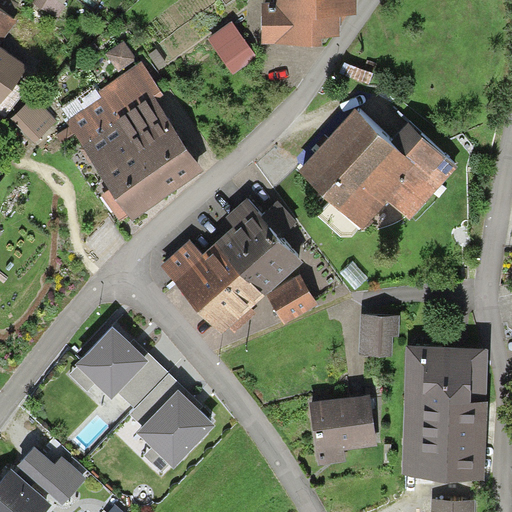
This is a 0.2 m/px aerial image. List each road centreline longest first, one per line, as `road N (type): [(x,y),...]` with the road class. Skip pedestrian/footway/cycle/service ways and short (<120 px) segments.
road 1 (residential): [(511,134),(481,289),(501,420),(498,511)]
road 2 (residential): [(369,0),(283,123),(114,264)]
road 3 (residential): [(114,264),(247,413),(312,511)]
road 4 (residential): [(114,264),(0,407)]
